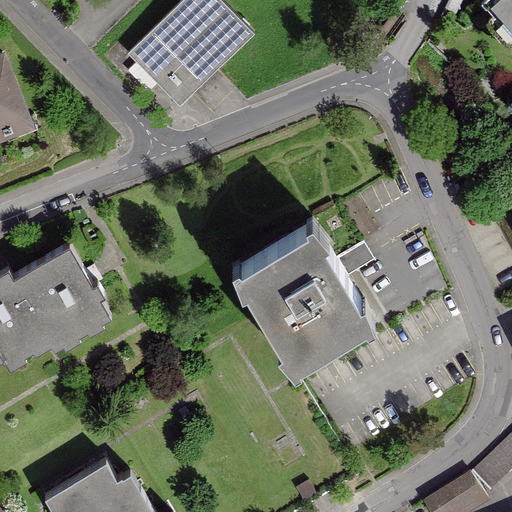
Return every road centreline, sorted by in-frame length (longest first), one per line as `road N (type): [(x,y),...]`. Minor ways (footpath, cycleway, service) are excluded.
road 1 (residential): [(378,72),(499,359),(497,404),(462,456),(372,511)]
road 2 (residential): [(164,153),(378,72)]
road 3 (residential): [(14,0),(164,153)]
road 4 (residential): [(0,220),(164,153)]
